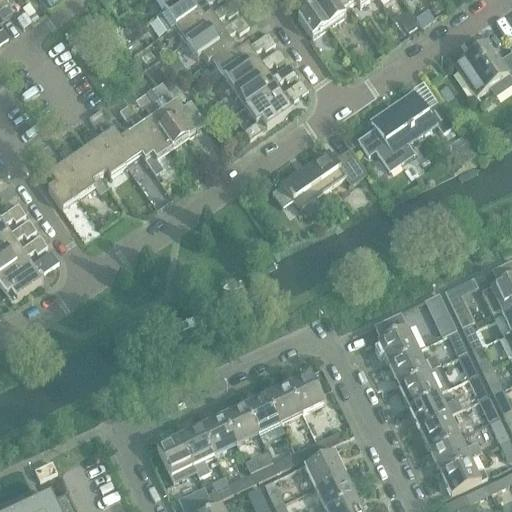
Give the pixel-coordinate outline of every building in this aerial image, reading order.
[(42,0),(46,6),(48,6),(51,10),(61,3),(61,0),(42,0)] [(152,0),(162,14),(182,0),(183,0),(189,8),(199,1),(198,0),(152,0)] [(225,0),(202,0),(199,2),(199,1),(189,8),(183,0),(182,0),(162,14),(173,31),(194,17),(199,24),(210,17),(205,10),(214,4),(216,7),(226,0),(225,0)] [(311,44),(327,33),(313,12),(321,6),(316,0),(308,0),(306,2),(304,0),(293,0),(298,7),(297,7),(304,18),(297,23),(311,44)] [(316,0),(321,6),(313,12),(327,33),(344,21),(340,16),(348,11),(340,0),(316,0)] [(340,0),(348,11),(355,6),(358,11),(375,0),(374,0),(340,0)] [(210,18),(210,17),(199,24),(194,17),(173,31),(184,47),(205,33),(210,41),(221,34),(216,26),(225,20),(227,23),(237,17),(229,5),(210,18)] [(0,21),(2,24),(12,17),(6,9),(0,12),(0,21)] [(408,13),(397,21),(408,37),(418,30),(413,22),(414,22),(408,13)] [(25,17),(16,22),(23,32),(31,26),(25,17)] [(36,18),(30,22),(32,26),(39,22),(36,18)] [(206,68),(211,65),(211,63),(232,49),(226,41),(235,35),(238,39),(248,32),(241,21),(221,34),(210,41),(205,33),(184,47),(196,64),(201,61),(206,68)] [(2,33),(0,34),(0,47),(8,42),(2,33)] [(237,57),(232,49),(211,63),(211,65),(221,79),(242,65),(247,73),(258,66),(252,59),(261,53),(264,56),(274,49),(266,38),(247,51),(246,50),(237,57)] [(129,40),(122,45),(127,52),(134,47),(129,40)] [(496,101),(511,90),(511,58),(511,56),(510,57),(499,64),(496,60),(495,61),(485,47),(453,69),(475,102),(490,93),(496,101)] [(258,67),(258,66),(247,73),(242,65),(221,79),(233,96),(253,82),(259,90),(269,83),(263,74),(272,68),(275,72),(285,65),(277,54),(258,67)] [(148,68),(142,72),(146,78),(152,74),(148,68)] [(288,70),(269,83),(259,90),(253,82),(233,96),(244,112),(264,98),(269,106),(280,99),(279,99),(274,91),(283,84),(285,88),(296,81),(288,70)] [(171,81),(163,86),(168,94),(176,89),(171,81)] [(299,85),(279,99),(280,99),(269,106),(264,98),(244,112),(254,127),(242,136),(248,145),(291,116),(285,106),(290,102),(292,106),(307,96),(299,85)] [(158,119),(144,99),(165,128),(174,123),(187,143),(204,132),(189,111),(181,116),(175,107),(174,108),(160,88),(150,95),(157,105),(160,103),(167,113),(158,119)] [(413,160),(406,149),(435,130),(441,139),(453,131),(436,106),(425,114),(414,97),(370,127),(375,134),(357,146),(367,161),(375,156),(389,177),(413,160)] [(151,123),(143,129),(149,139),(157,134),(172,154),(187,143),(174,123),(165,128),(144,99),(134,106),(141,116),(145,114),(151,123)] [(136,134),(128,140),(145,165),(151,161),(154,166),(172,154),(157,134),(149,139),(143,129),(142,129),(129,110),(118,117),(125,127),(129,125),(136,134)] [(105,141),(96,147),(103,157),(111,151),(125,171),(139,162),(143,167),(145,165),(128,140),(120,145),(113,135),(112,136),(98,116),(88,123),(95,134),(98,131),(105,141)] [(89,152),(82,157),(99,182),(105,178),(108,183),(125,171),(111,151),(103,157),(96,147),(89,137),(82,142),(89,152)] [(198,146),(192,149),(204,166),(209,163),(198,146)] [(61,216),(78,204),(64,183),(72,178),(65,168),(64,169),(56,175),(49,165),(53,162),(46,152),(35,159),(49,179),(48,180),(54,190),(46,195),(61,216)] [(57,159),(64,169),(65,168),(72,178),(64,183),(78,204),(94,193),(90,188),(99,182),(82,157),(72,164),(65,154),(57,159)] [(280,214),(291,206),(297,215),(343,183),(349,191),(365,180),(347,154),(333,164),(327,156),(279,189),(280,191),(270,199),(280,214)] [(0,243),(7,238),(2,231),(11,224),(14,228),(24,221),(16,210),(0,221),(0,243)] [(8,239),(7,238),(0,243),(0,254),(3,252),(9,261),(18,255),(13,247),(22,240),(25,244),(35,237),(27,226),(8,239)] [(19,255),(18,255),(9,261),(3,252),(0,254),(0,278),(14,269),(20,277),(29,270),(23,263),(33,256),(36,259),(46,253),(38,242),(19,255)] [(29,271),(29,270),(20,277),(14,269),(0,278),(0,293),(5,301),(10,297),(15,305),(41,288),(34,278),(39,274),(42,278),(56,268),(49,257),(29,271)] [(511,263),(491,274),(497,287),(511,280),(511,263)] [(489,292),(500,316),(511,310),(511,280),(497,287),(489,292)] [(438,299),(424,306),(432,322),(446,315),(438,299)] [(452,313),(462,334),(471,330),(461,309),(452,313)] [(511,310),(500,316),(511,337),(511,336),(511,310)] [(442,342),(447,340),(456,336),(446,315),(432,322),(442,342)] [(462,334),(472,356),(481,351),(481,350),(474,336),(471,330),(462,334)] [(377,345),(388,370),(418,355),(406,331),(377,345)] [(478,334),(474,336),(481,350),(485,348),(478,334)] [(447,340),(458,363),(467,358),(456,336),(447,340)] [(502,341),(511,361),(511,336),(511,337),(502,341)] [(472,356),(483,378),(492,374),(481,351),(472,356)] [(422,365),(418,355),(388,370),(398,391),(436,373),(436,372),(440,370),(435,359),(422,365)] [(478,381),(467,358),(458,363),(469,385),(478,381)] [(446,394),(436,373),(398,391),(409,413),(439,399),(438,398),(446,394)] [(483,378),(493,399),(502,394),(492,374),(483,378)] [(310,378),(287,389),(302,419),(324,408),(310,378)] [(469,385),(479,406),(488,402),(478,381),(469,385)] [(287,389),(265,400),(280,430),(302,419),(287,389)] [(493,399),(504,421),(511,417),(511,414),(502,394),(493,399)] [(443,409),(439,399),(409,413),(419,434),(449,420),(461,414),(455,403),(443,409)] [(265,400),(244,410),(258,440),(280,430),(265,400)] [(498,424),(488,402),(479,406),(489,428),(498,424)] [(244,410),(221,420),(236,450),(258,440),(244,410)] [(221,420),(200,431),(215,460),(236,450),(221,420)] [(419,434),(430,456),(459,442),(449,420),(419,434)] [(489,428),(500,450),(509,445),(498,424),(489,428)] [(204,466),(215,460),(200,431),(178,441),(193,471),(198,482),(209,477),(204,466)] [(338,437),(316,448),(320,457),(342,446),(338,437)] [(170,482),(193,471),(178,441),(155,452),(170,482)] [(464,452),(459,442),(430,456),(440,478),(470,464),(482,458),(476,447),(464,452)] [(511,465),(511,451),(509,445),(500,450),(508,468),(511,465)] [(316,448),(294,458),(298,467),(320,457),(316,448)] [(269,454),(247,464),(252,476),(274,467),(269,454)] [(304,471),(315,493),(344,479),(333,457),(304,471)] [(276,477),(298,467),(294,458),(272,468),(276,477)] [(476,477),(470,464),(440,478),(451,500),(487,482),(483,474),(476,477)] [(57,478),(52,466),(34,475),(39,486),(57,478)] [(254,488),(276,477),(272,468),(250,479),(254,488)] [(233,498),(254,488),(250,479),(228,489),(233,498)] [(315,493),(323,511),(332,511),(355,501),(344,479),(315,493)] [(507,479),(485,489),(490,499),(511,488),(507,479)] [(228,489),(206,499),(211,508),(233,498),(228,489)] [(485,489),(463,500),(468,509),(490,499),(485,489)] [(266,495),(273,511),(276,511),(283,509),(274,491),(266,495)] [(249,497),(256,511),(266,511),(258,493),(249,497)] [(183,511),(203,511),(211,508),(206,499),(204,496),(181,507),(183,511)] [(72,511),(66,498),(62,500),(51,505),(50,501),(42,505),(35,508),(26,511),(72,511)] [(441,511),(461,511),(468,509),(463,500),(441,511)] [(332,511),(359,511),(355,501),(332,511)]
